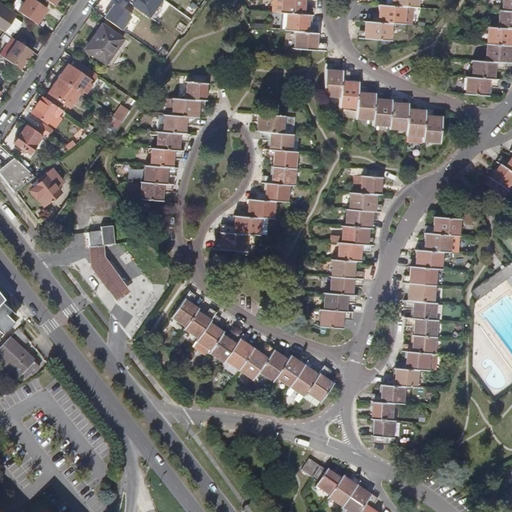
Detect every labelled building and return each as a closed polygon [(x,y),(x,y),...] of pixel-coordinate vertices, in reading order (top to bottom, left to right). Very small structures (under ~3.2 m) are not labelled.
[(37,0),(26,0),(19,10),(36,22),(46,6),(37,0)] [(129,0),(128,1),(148,15),(158,0),(129,0)] [(303,7),(303,0),(282,0),(282,12),(287,13),(308,15),(313,15),(313,8),(303,7)] [(511,0),(503,0),(502,11),(511,11),(511,0)] [(0,5),(0,28),(3,31),(13,15),(0,5)] [(382,15),(381,22),(391,23),(403,24),(404,7),(381,5),(380,5),(379,15),(382,15)] [(511,11),(502,11),(500,11),(499,28),(511,29),(511,11)] [(307,25),(308,15),(287,13),(286,30),(295,31),(316,32),(317,33),(317,26),(307,25)] [(382,15),(379,15),(370,14),(369,21),(381,22),(382,15)] [(182,30),(186,24),(181,20),(177,26),(182,30)] [(360,31),(359,38),(379,40),(389,41),(391,23),(381,22),(369,21),(367,21),(366,31),(360,31)] [(83,48),(103,63),(121,38),(102,23),(83,48)] [(511,29),(499,28),(489,27),(487,44),(511,47),(511,44),(511,29)] [(315,43),(316,32),(295,31),(294,48),(304,49),(326,51),(326,44),(315,43)] [(15,39),(2,57),(19,68),(31,51),(15,39)] [(511,56),(511,57),(511,47),(487,44),(486,62),(494,62),(504,63),(511,63),(511,56)] [(163,55),(167,49),(161,45),(157,50),(163,55)] [(98,74),(77,59),(73,64),(70,62),(59,76),(80,91),(90,77),(94,80),(98,74)] [(494,69),(494,62),(486,62),(473,61),(472,78),(485,79),(493,80),(494,69)] [(323,95),(340,96),(342,72),(333,71),(333,65),(325,64),(323,90),(323,95)] [(339,106),(356,107),(358,87),(358,83),(348,82),(349,72),(342,72),(340,96),(339,106)] [(70,105),(80,91),(59,76),(49,90),(70,105)] [(187,82),(186,100),(203,101),(204,101),(206,77),(192,76),(191,82),(187,82)] [(484,86),(485,79),(472,78),(467,78),(466,95),(486,97),(487,87),(484,86)] [(484,86),(487,87),(497,88),(497,80),(493,80),(485,79),(484,86)] [(356,117),(373,118),(375,95),(366,94),(366,87),(358,87),(356,107),(356,117)] [(31,110),(50,124),(57,114),(62,108),(43,94),(31,110)] [(372,124),(389,125),(391,101),(381,100),(382,94),(375,94),(375,95),(373,118),(372,124)] [(389,128),(406,129),(408,105),(398,104),(399,96),(391,96),(391,101),(389,125),(389,128)] [(173,99),(172,116),(195,118),(196,118),(197,108),(203,108),(203,101),(186,100),(173,99)] [(406,134),(423,136),(425,111),(415,110),(415,104),(408,103),(408,105),(406,129),(406,134)] [(440,142),(441,127),(442,117),(432,117),(432,110),(425,109),(425,111),(423,136),(422,141),(440,142)] [(294,117),(276,115),(252,113),(252,120),(258,121),(257,132),(260,132),(293,135),(294,117)] [(61,117),(57,114),(50,124),(54,127),(61,117)] [(164,115),(163,133),(183,134),(184,124),(194,125),(195,118),(172,116),(164,115)] [(27,151),(39,135),(24,124),(19,131),(17,131),(13,135),(14,139),(12,141),(27,151)] [(158,132),(157,149),(178,150),(178,141),(189,141),(189,135),(183,134),(163,133),(158,132)] [(296,152),(298,135),(293,135),(260,132),(260,139),(270,140),(269,150),(295,152),(296,152)] [(151,148),(150,166),(171,168),(172,157),(182,158),(183,151),(178,150),(157,149),(151,148)] [(294,169),(295,152),(269,150),(264,150),(264,156),(274,157),(273,167),(294,169)] [(511,157),(509,162),(500,156),(497,162),(500,164),(511,171),(511,157)] [(3,171),(20,192),(38,176),(19,157),(3,171)] [(511,171),(500,164),(488,183),(502,194),(511,179),(511,171)] [(145,165),(143,182),(165,184),(166,174),(175,175),(176,168),(171,168),(150,166),(145,165)] [(292,185),(294,169),(273,167),(272,177),(262,176),(262,182),(267,183),(287,184),(292,185)] [(40,193),(47,201),(61,189),(47,173),(33,184),(35,186),(34,188),(34,190),(35,193),(37,194),(40,193)] [(380,177),(367,176),(362,176),(360,193),(375,194),(379,195),(380,177)] [(140,199),(152,201),(161,201),(162,191),(172,191),(172,184),(165,184),(143,182),(141,182),(140,199)] [(286,202),(287,184),(267,183),(266,193),(256,192),(255,199),(274,201),(286,202)] [(367,204),(374,204),(375,194),(360,193),(351,192),(349,209),(365,211),(367,211),(367,204)] [(272,219),(274,201),(255,199),(250,199),(249,210),(237,208),(236,216),(266,218),(272,219)] [(380,204),(374,204),(367,204),(367,211),(377,212),(379,212),(380,204)] [(364,217),(365,211),(349,209),(347,209),(345,226),(367,228),(369,228),(370,218),(364,217)] [(265,236),(266,218),(236,216),(235,216),(235,226),(221,225),(220,232),(222,233),(246,235),(265,236)] [(428,226),(428,233),(450,235),(458,235),(459,219),(449,218),(435,217),(434,226),(428,226)] [(89,245),(103,244),(124,242),(126,260),(136,259),(138,269),(160,267),(141,240),(134,241),(132,224),(126,224),(125,224),(100,226),(101,231),(88,232),(89,245)] [(360,237),(367,238),(367,228),(345,226),(343,226),(342,231),(331,230),(330,242),(339,242),(360,244),(360,237)] [(245,252),(246,235),(222,233),(221,242),(227,242),(226,250),(237,251),(245,252)] [(425,243),(424,250),(442,251),(449,252),(450,235),(428,233),(426,233),(425,243)] [(227,242),(221,242),(214,242),(214,249),(226,250),(227,242)] [(359,251),(360,244),(339,242),(338,260),(354,261),(358,261),(359,251)] [(104,256),(103,244),(89,245),(88,246),(90,266),(115,301),(129,291),(104,256)] [(360,244),(359,251),(369,252),(369,245),(360,244)] [(422,260),(422,267),(435,268),(440,269),(442,251),(424,250),(418,250),(417,249),(417,260),(422,260)] [(353,271),(354,261),(338,260),(333,259),(331,276),(350,278),(362,279),(363,272),(353,271)] [(422,260),(417,260),(410,259),(409,266),(411,266),(422,267),(422,260)] [(416,277),(415,284),(434,285),(435,268),(422,267),(411,266),(410,276),(416,277)] [(501,277),(497,272),(473,290),(474,291),(477,294),(501,277)] [(351,295),(352,285),(349,285),(350,278),(331,276),(330,293),(344,294),(351,295)] [(416,277),(410,276),(404,276),(403,283),(415,284),(416,277)] [(362,286),(362,279),(350,278),(349,285),(352,285),(362,286)] [(433,302),(434,285),(415,284),(403,283),(403,290),(409,290),(408,301),(433,302)] [(188,305),(189,304),(195,295),(189,291),(182,301),(188,305)] [(343,302),(344,294),(330,293),(325,293),(324,310),(345,311),(346,302),(343,302)] [(343,302),(346,302),(355,303),(356,295),(351,295),(344,294),(343,302)] [(3,300),(0,303),(0,333),(7,326),(6,325),(13,319),(3,300)] [(188,305),(182,301),(171,316),(185,326),(195,311),(197,309),(189,304),(188,305)] [(434,320),(435,303),(433,302),(408,301),(406,301),(406,307),(414,308),(413,318),(434,320)] [(204,317),(195,311),(185,326),(184,328),(198,337),(213,314),(215,313),(209,309),(204,317)] [(352,319),(352,312),(345,311),(324,310),(321,309),(320,327),(327,328),(340,329),(342,319),(352,319)] [(220,319),(213,314),(198,337),(196,340),(211,349),(221,335),(222,333),(214,327),(220,319)] [(414,326),(414,335),(435,337),(436,320),(434,320),(413,318),(405,317),(404,325),(414,326)] [(229,340),(221,335),(211,349),(209,352),(223,361),(225,359),(241,336),(235,332),(229,340)] [(248,338),(242,334),(241,336),(225,359),(239,369),(253,349),(245,343),(248,338)] [(413,345),(411,345),(411,351),(434,353),(435,337),(414,335),(413,345)] [(36,359),(10,336),(0,346),(0,354),(22,374),(36,359)] [(260,354),(253,349),(239,369),(253,378),(258,371),(272,351),(273,350),(267,345),(260,354)] [(281,356),(272,351),(258,371),(273,380),(275,376),(289,356),(290,355),(284,352),(281,356)] [(434,353),(411,351),(408,351),(407,361),(396,361),(396,368),(417,370),(432,371),(434,353)] [(298,362),(289,356),(275,376),(289,386),(306,361),(301,358),(298,362)] [(313,365),(306,361),(289,386),(304,396),(318,376),(309,370),(313,365)] [(303,397),(317,406),(332,384),(325,379),(330,371),(329,370),(324,366),(318,376),(304,396),(303,397)] [(416,387),(417,370),(396,368),(396,378),(384,378),(384,385),(403,386),(416,387)] [(402,404),(403,386),(384,385),(383,385),(382,394),(371,394),(371,402),(373,402),(392,403),(402,404)] [(373,402),(372,419),(374,419),(390,421),(392,403),(373,402)] [(392,438),(393,421),(390,421),(374,419),(373,443),(386,444),(387,437),(392,438)] [(295,466),(312,478),(320,466),(303,455),(295,466)] [(315,486),(329,495),(340,480),(320,466),(312,478),(318,482),(315,486)] [(350,483),(341,477),(340,480),(329,495),(328,497),(342,507),(356,487),(350,483)] [(354,478),(350,483),(356,487),(359,482),(354,478)] [(366,486),(359,482),(356,487),(342,507),(348,511),(359,511),(370,497),(362,492),(366,486)] [(376,502),(370,497),(359,511),(372,511),(370,511),(376,502)]
